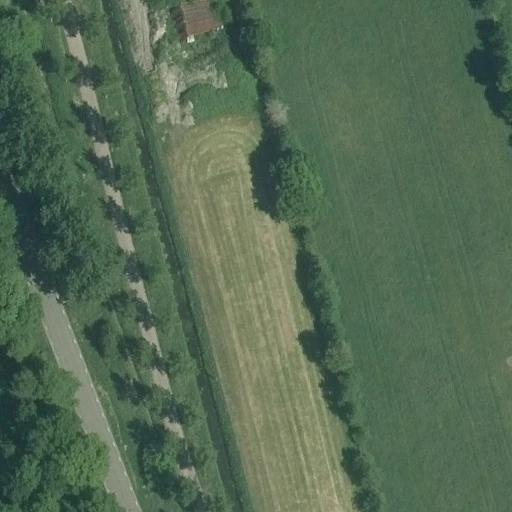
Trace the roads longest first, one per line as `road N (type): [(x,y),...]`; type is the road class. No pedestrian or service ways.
road 1 (track): [(201,511),(62,0)]
road 2 (unclassified): [(131,511),(0,173)]
